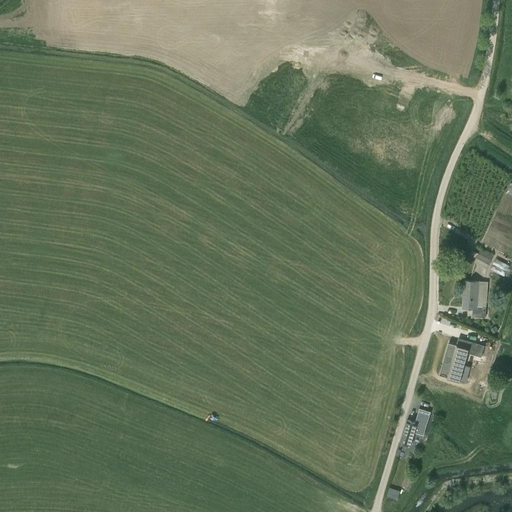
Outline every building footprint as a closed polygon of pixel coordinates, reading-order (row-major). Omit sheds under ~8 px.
[(474,260),(486,266),(492,254),(480,249),(474,260)] [(496,258),(490,269),(504,277),(503,279),(511,283),(511,281),(511,280),(511,261),(510,264),(510,265),(496,258)] [(463,307),(473,308),(472,316),(485,317),(488,282),(480,281),(463,279),(462,294),(464,294),(463,307)] [(448,342),(445,354),(453,356),(451,365),(442,362),(439,374),(460,381),(460,378),(459,378),(461,370),(463,370),(471,341),(462,338),(460,345),(448,342)] [(478,343),(475,355),(481,357),(484,345),(478,343)] [(407,420),(400,441),(411,444),(413,438),(415,432),(424,434),(430,416),(431,412),(430,412),(419,408),(415,421),(415,422),(407,420)] [(400,490),(389,487),(386,495),(397,498),(400,490)]
